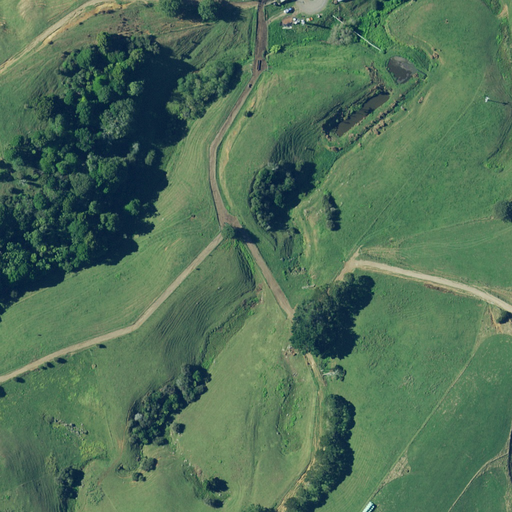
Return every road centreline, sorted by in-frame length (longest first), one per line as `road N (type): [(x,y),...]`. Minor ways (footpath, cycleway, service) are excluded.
road 1 (track): [(277,511),(315,455),(298,311),(219,211)]
road 2 (track): [(0,378),(120,329),(219,211)]
road 3 (track): [(219,211),(206,154),(262,78),(275,41),(267,6),(221,0)]
